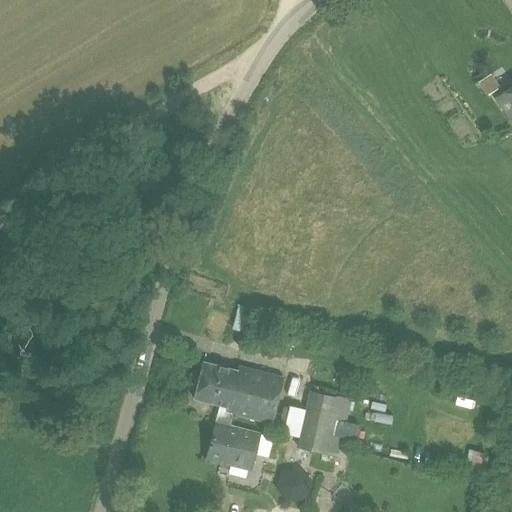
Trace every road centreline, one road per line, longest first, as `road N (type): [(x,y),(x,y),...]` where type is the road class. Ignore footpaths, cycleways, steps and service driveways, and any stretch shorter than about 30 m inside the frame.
road 1 (tertiary): [(95,511),(152,301),(192,193),(227,108),(304,0)]
road 2 (track): [(266,44),(0,203)]
